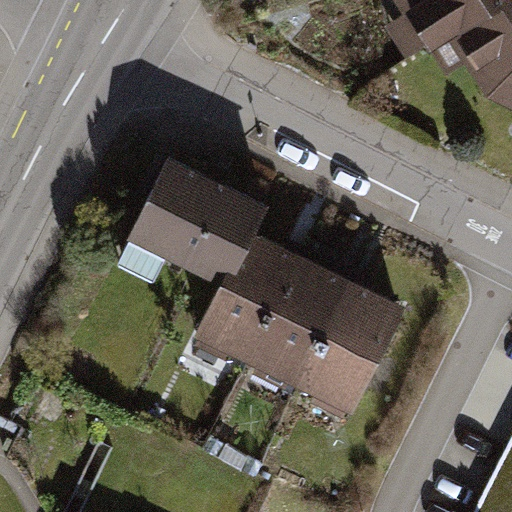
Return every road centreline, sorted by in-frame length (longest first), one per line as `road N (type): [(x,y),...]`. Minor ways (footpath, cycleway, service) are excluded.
road 1 (residential): [(102,39),(511,246)]
road 2 (residential): [(511,253),(389,511)]
road 3 (primary): [(0,245),(102,39)]
